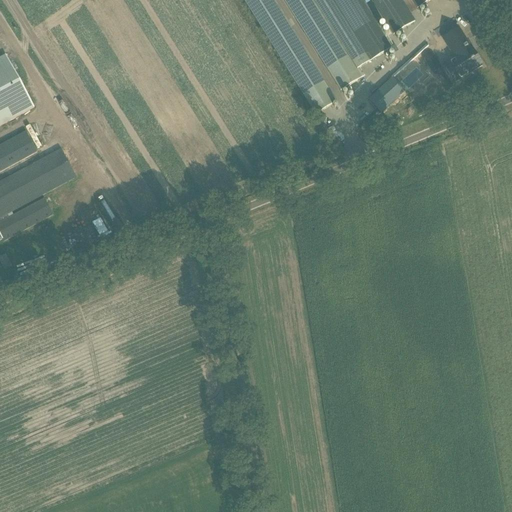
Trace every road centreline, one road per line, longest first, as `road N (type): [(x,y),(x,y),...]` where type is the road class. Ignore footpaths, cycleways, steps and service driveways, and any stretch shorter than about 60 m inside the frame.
road 1 (unclassified): [(0,313),(511,100)]
road 2 (track): [(256,511),(210,228)]
road 3 (track): [(0,18),(147,254)]
